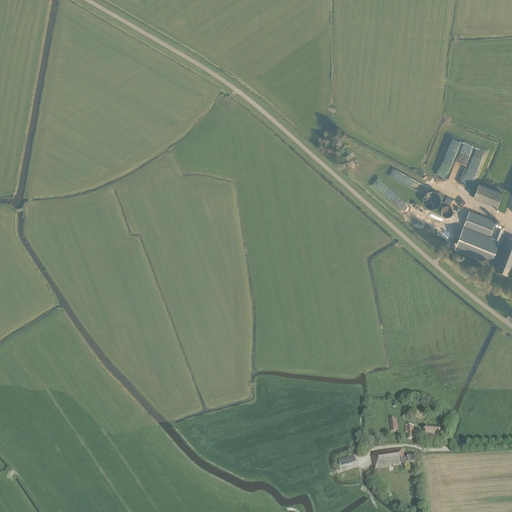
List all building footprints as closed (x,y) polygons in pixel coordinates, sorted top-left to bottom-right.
[(393,168),(390,176),(409,185),(413,177),(393,168)] [(384,195),(390,188),(378,177),(372,184),(384,195)] [(496,206),(502,192),(478,183),(473,197),(496,206)] [(433,191),(432,191),(430,191),(429,191),(428,192),(427,192),(426,193),(425,193),(425,194),(424,194),(424,195),(423,196),(423,197),(423,198),(423,199),(423,200),(423,201),(423,202),(423,203),(424,204),(424,205),(425,205),(425,206),(426,207),(427,207),(428,208),(429,208),(430,209),(431,209),(432,209),(433,209),(434,208),(435,208),(436,208),(436,207),(437,207),(438,206),(439,205),(440,204),(440,203),(440,202),(441,201),(441,200),(441,199),(441,198),(440,198),(440,197),(440,196),(439,195),(439,194),(438,193),(437,193),(436,192),(435,191),(434,191),(433,191)] [(448,206),(447,206),(446,206),(445,206),(444,207),(443,207),(442,208),(442,209),(441,209),(441,210),(441,211),(441,212),(441,213),(441,214),(441,215),(442,215),(442,216),(443,217),(444,217),(445,218),(446,218),(447,218),(448,218),(449,218),(450,217),(451,216),(452,216),(452,215),(452,214),(453,213),(453,212),(453,211),(453,210),(452,210),(452,209),(452,208),(451,208),(450,207),(449,207),(449,206),(448,206)] [(501,248),(497,247),(504,228),(495,224),(496,221),(469,211),(454,249),(490,264),(492,258),(497,260),(496,262),(497,262),(494,270),(508,275),(511,267),(511,237),(511,238),(506,236),(501,248)] [(424,419),(425,414),(417,411),(415,418),(421,420),(422,418),(424,419)] [(412,432),(412,430),(413,430),(413,425),(405,425),(405,433),(407,433),(407,439),(412,439),(412,438),(415,438),(414,432),(412,432)] [(404,456),(402,448),(372,453),(373,457),(372,457),(374,470),(400,465),(400,464),(407,462),(415,461),(414,454),(406,456),(404,456)] [(339,460),(340,465),(356,460),(355,454),(339,460)]
